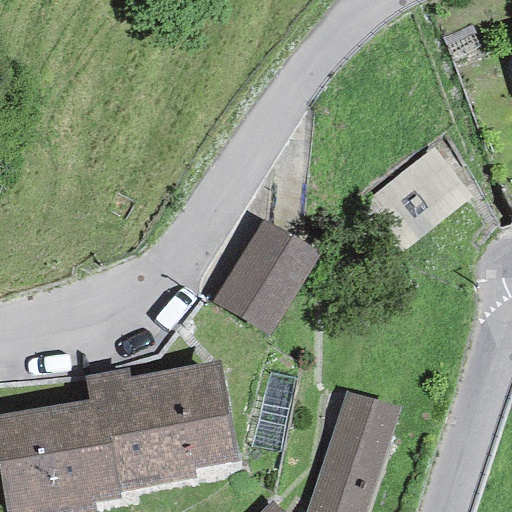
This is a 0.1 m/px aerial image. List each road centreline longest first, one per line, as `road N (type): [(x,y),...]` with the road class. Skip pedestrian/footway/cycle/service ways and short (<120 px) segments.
road 1 (unclassified): [(383,0),(312,62),(167,269),(130,288),(0,320)]
road 2 (secondary): [(511,326),(488,372),(443,511)]
